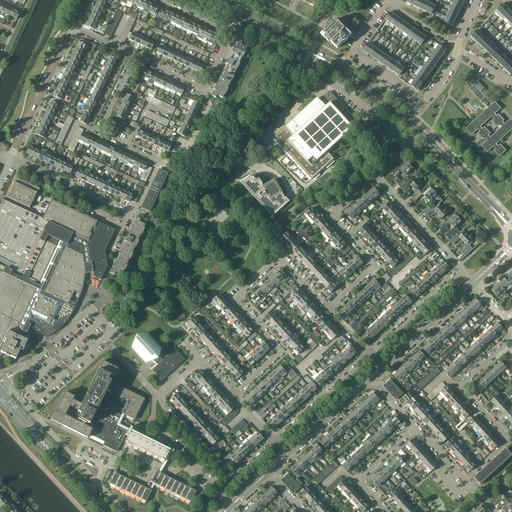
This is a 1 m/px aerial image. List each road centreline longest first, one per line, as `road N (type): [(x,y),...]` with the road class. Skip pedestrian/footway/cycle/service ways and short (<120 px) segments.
road 1 (residential): [(472,474),(508,441),(456,385),(511,333)]
road 2 (tertiary): [(407,120),(336,64),(239,14)]
road 3 (residential): [(186,139),(173,168),(94,131),(129,60)]
road 4 (residential): [(233,395),(281,351),(233,298),(279,258)]
road 5 (residential): [(327,309),(375,265),(329,215),(372,176)]
road 6 (residential): [(421,103),(353,51),(385,1),(394,7)]
road 7 (residential): [(231,31),(204,90),(129,60)]
road 8 (residential): [(11,158),(72,28)]
road 9 (tertiary): [(267,473),(371,377)]
road 10 (unclassified): [(15,372),(90,308),(110,331),(102,338)]
road 11 (tertiary): [(371,377),(472,285)]
road 12 (residential): [(460,271),(372,176)]
road 13 (residential): [(275,441),(368,355)]
road 14 (residential): [(126,211),(11,158)]
road 15 (residential): [(368,355),(460,271)]
road 16 (residential): [(386,511),(357,480),(415,426)]
